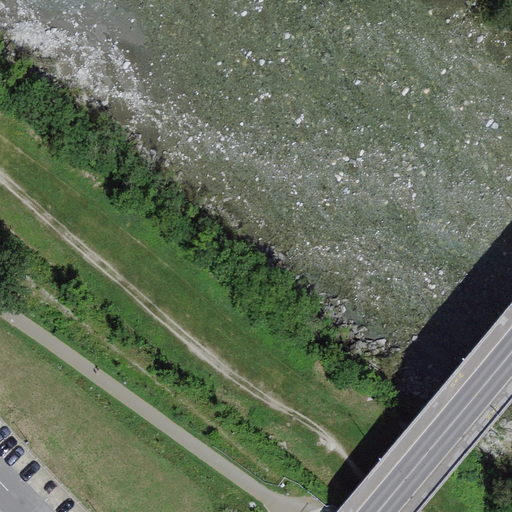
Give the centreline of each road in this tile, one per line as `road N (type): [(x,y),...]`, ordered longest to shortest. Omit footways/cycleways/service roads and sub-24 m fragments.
road 1 (track): [(324,510),(277,500),(0,310)]
road 2 (secondary): [(511,346),(372,511)]
